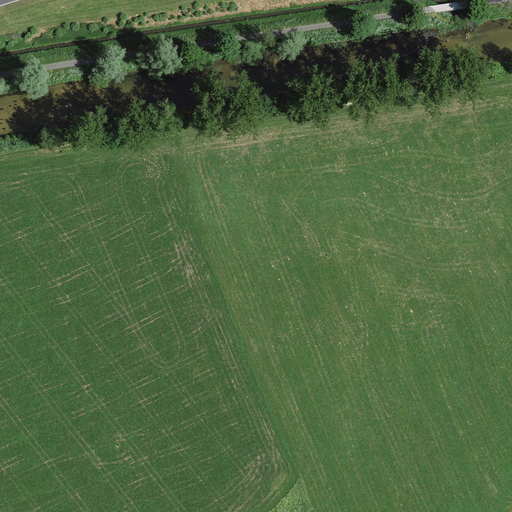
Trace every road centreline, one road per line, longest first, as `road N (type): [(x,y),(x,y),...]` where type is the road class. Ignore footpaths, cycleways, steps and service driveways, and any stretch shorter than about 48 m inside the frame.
road 1 (track): [(0,155),(511,78)]
road 2 (track): [(485,0),(0,76)]
